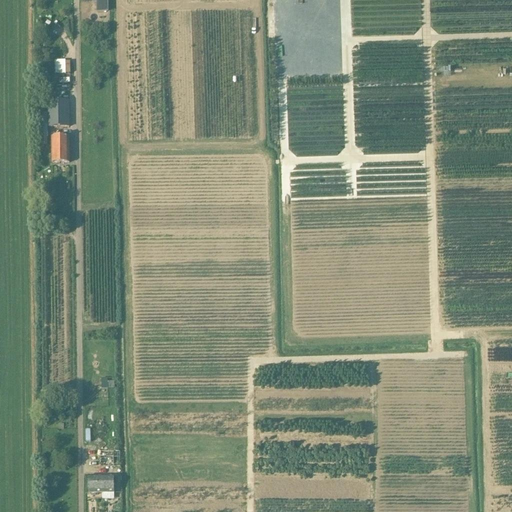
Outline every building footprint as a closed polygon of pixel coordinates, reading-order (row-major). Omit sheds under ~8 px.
[(72,112),(71,112),(71,96),(52,96),(52,112),(57,112),(57,115),(52,115),(53,128),(73,127),(73,115),(72,115),(72,112)] [(48,132),(38,132),(39,141),(40,141),(40,146),(48,146),(48,132)] [(69,137),(52,138),(52,163),(69,163),(69,137)] [(100,451),(101,457),(101,468),(114,468),(121,467),(120,452),(114,452),(114,451),(100,451)] [(88,494),(114,494),(114,477),(88,477),(88,494)]
